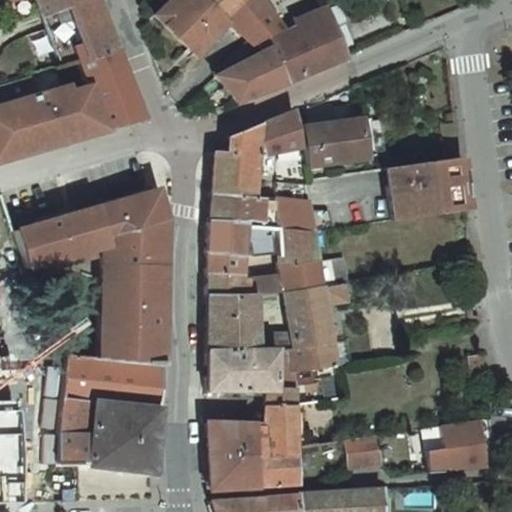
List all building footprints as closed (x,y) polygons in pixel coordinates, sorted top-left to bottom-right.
[(92,7),(89,0),(2,0),(7,11),(26,4),(33,22),(68,13),(92,7)] [(247,43),(252,48),(283,19),(276,6),(270,0),(156,0),(150,8),(193,55),(224,23),(247,43)] [(286,77),(356,47),(333,0),(321,0),(296,11),(301,24),(293,30),(286,21),(255,52),(259,55),(213,75),(234,98),(252,91),(286,77)] [(112,60),(92,7),(68,13),(73,28),(39,38),(52,78),(58,76),(78,71),(86,68),(112,60)] [(249,57),(255,52),(252,48),(247,43),(240,50),(249,57)] [(139,132),(112,60),(86,68),(78,71),(86,97),(96,128),(101,143),(139,132)] [(52,78),(0,93),(0,155),(62,138),(64,143),(74,149),(74,150),(78,149),(82,145),(78,134),(96,128),(86,97),(67,102),(58,76),(52,78)] [(271,129),(220,148),(220,159),(212,160),(208,202),(251,201),(251,184),(275,181),(273,157),(302,152),(293,120),(271,129)] [(303,137),(306,151),(311,179),(367,171),(360,127),(303,137)] [(96,128),(78,134),(82,145),(78,149),(101,143),(96,128)] [(62,138),(0,155),(0,171),(67,152),(74,150),(74,149),(64,143),(62,138)] [(457,169),(380,181),(387,232),(464,218),(457,169)] [(144,201),(155,232),(155,372),(161,372),(161,232),(153,198),(144,201)] [(14,243),(30,295),(100,272),(101,370),(155,372),(155,232),(144,201),(14,243)] [(251,204),(251,201),(208,202),(207,230),(239,233),(278,236),(276,206),(251,204)] [(319,241),(317,219),(316,210),(276,206),(278,236),(292,237),(319,241)] [(239,233),(207,230),(208,261),(240,263),(280,260),(278,236),(239,233)] [(321,258),(319,241),(292,237),(278,236),(280,260),(282,260),(321,258)] [(321,258),(282,260),(283,272),(323,271),(321,258)] [(240,263),(208,261),(208,277),(241,277),(240,263)] [(241,285),(241,277),(208,277),(208,304),(255,302),(285,300),(326,295),(323,271),(283,272),(284,287),(241,285)] [(326,295),(285,300),(288,335),(289,351),(310,348),(331,346),(328,315),(344,313),(341,292),(326,295)] [(255,302),(208,304),(207,358),(258,353),(257,337),(255,302)] [(257,337),(258,353),(289,351),(288,335),(257,337)] [(332,346),(331,346),(310,348),(313,369),(333,367),(342,366),(342,360),(333,360),(332,346)] [(310,348),(289,351),(291,371),(313,369),(310,348)] [(258,353),(207,358),(207,397),(265,393),(268,410),(294,409),(291,371),(289,351),(258,353)] [(484,387),(482,363),(469,365),(473,388),(484,387)] [(152,480),(161,372),(155,372),(101,370),(67,369),(66,390),(62,448),(63,459),(60,471),(80,474),(152,480)] [(18,409),(0,409),(0,509),(20,509),(18,409)] [(295,449),(294,409),(268,410),(267,426),(256,426),(257,462),(296,459),(295,449)] [(207,430),(212,495),(297,491),(296,459),(257,462),(256,426),(207,430)] [(475,427),(436,433),(439,457),(422,460),(425,482),(481,478),(475,427)] [(374,439),(345,443),(348,471),(377,468),(374,439)] [(378,511),(379,496),(260,504),(261,511),(378,511)]
